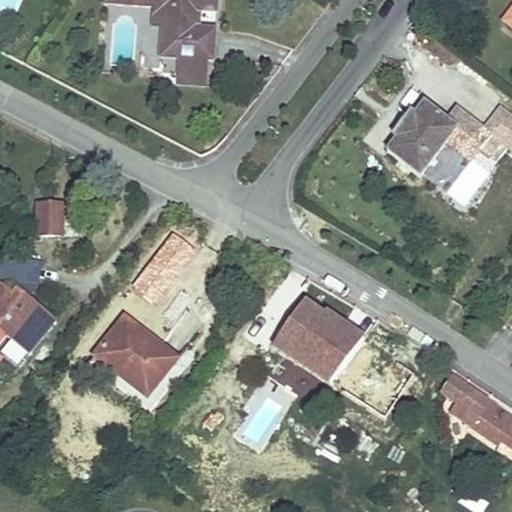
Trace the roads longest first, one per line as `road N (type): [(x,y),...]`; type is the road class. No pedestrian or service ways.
road 1 (residential): [(247,219),(511,376)]
road 2 (residential): [(413,0),(247,219)]
road 3 (residential): [(348,0),(200,191)]
road 4 (residential): [(0,76),(200,191)]
